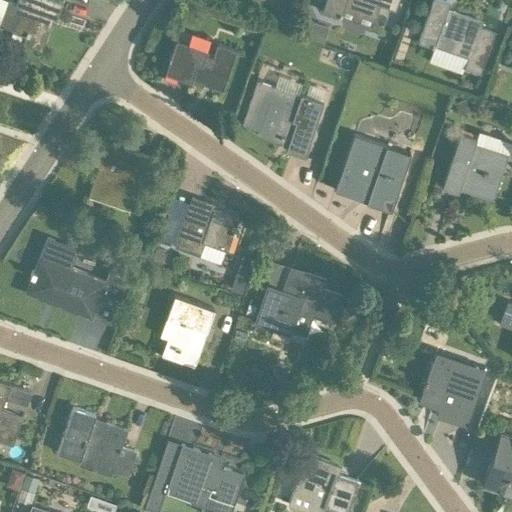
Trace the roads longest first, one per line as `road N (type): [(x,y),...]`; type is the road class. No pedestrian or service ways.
road 1 (residential): [(461,511),(377,394),(349,381),(253,404),(214,400),(0,321)]
road 2 (residential): [(511,233),(471,233),(429,247),(365,243),(96,67)]
road 3 (residential): [(0,207),(96,67)]
